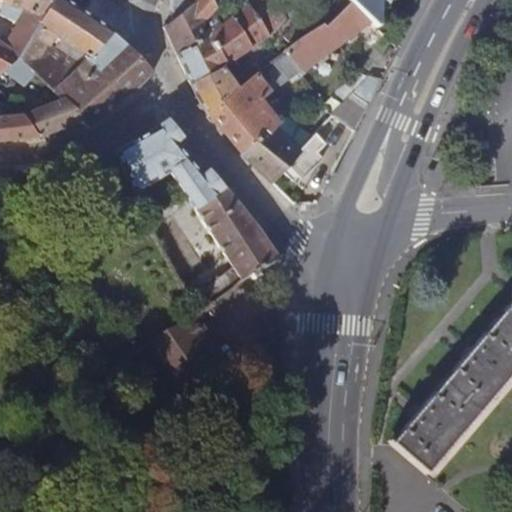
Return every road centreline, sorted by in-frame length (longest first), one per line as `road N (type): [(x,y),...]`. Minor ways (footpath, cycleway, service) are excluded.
road 1 (primary): [(323,511),(323,415),(345,255)]
road 2 (tertiary): [(168,94),(246,194),(297,240),(345,255)]
road 3 (primary): [(393,200),(484,0)]
road 4 (residential): [(0,158),(88,143),(168,94)]
road 5 (primary): [(402,95),(350,200),(345,255)]
